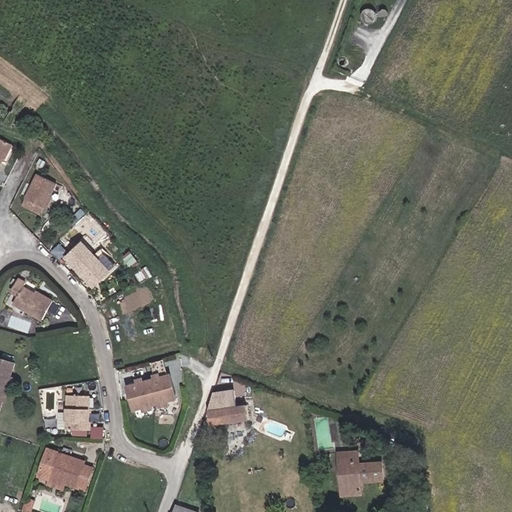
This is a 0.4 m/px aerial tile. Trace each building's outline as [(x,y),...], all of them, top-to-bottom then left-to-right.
[(0,155),(12,133),(0,125),(0,155)] [(29,179),(47,190),(60,166),(42,156),(29,179)] [(47,190),(29,179),(24,188),(42,199),(47,190)] [(81,230),(65,244),(78,258),(94,243),(81,230)] [(78,258),(92,273),(108,259),(94,243),(78,258)] [(20,279),(15,287),(45,305),(58,284),(21,261),(13,275),(20,279)] [(0,344),(0,371),(7,374),(14,349),(0,344)] [(136,374),(128,375),(133,399),(176,390),(171,366),(164,368),(163,365),(156,367),(156,370),(143,372),(143,369),(135,371),(136,374)] [(70,384),(69,416),(91,417),(93,385),(70,384)] [(212,406),(213,419),(251,416),(250,401),(240,401),(239,386),(216,387),(212,406)] [(93,436),(106,436),(106,425),(94,424),(93,436)] [(38,464),(44,466),(59,471),(81,479),(89,459),(79,456),(66,451),(68,444),(47,437),(38,464)] [(352,479),(366,479),(366,469),(387,468),(386,452),(362,453),(360,440),(343,441),(344,453),(350,453),(352,479)] [(66,451),(79,456),(82,449),(68,444),(66,451)] [(350,453),(344,453),(346,486),(367,485),(366,479),(352,479),(350,453)] [(59,471),(44,466),(42,472),(57,477),(59,471)] [(24,489),(20,502),(28,504),(32,492),(24,489)]
